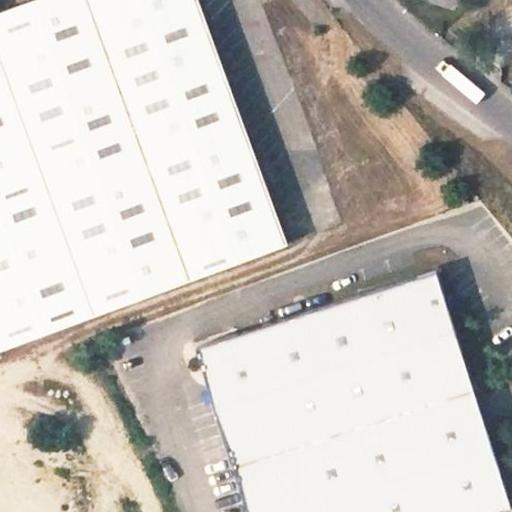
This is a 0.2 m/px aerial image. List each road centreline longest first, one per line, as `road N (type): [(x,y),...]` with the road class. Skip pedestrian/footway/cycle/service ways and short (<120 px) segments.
road 1 (unknown): [(511,295),(482,257),(428,252),(186,329),(170,344),(160,386),(205,511)]
road 2 (track): [(143,511),(76,381),(35,369),(0,375)]
road 3 (residential): [(367,0),(511,124)]
